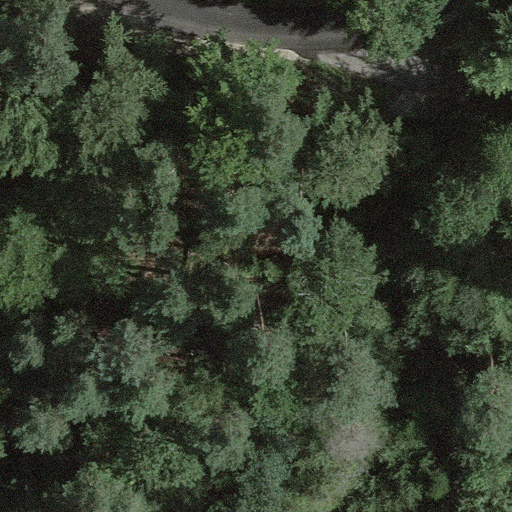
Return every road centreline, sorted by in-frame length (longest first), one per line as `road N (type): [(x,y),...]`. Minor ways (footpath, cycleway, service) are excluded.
road 1 (track): [(426,0),(333,29),(213,19),(152,0)]
road 2 (track): [(333,29),(436,83),(511,82)]
